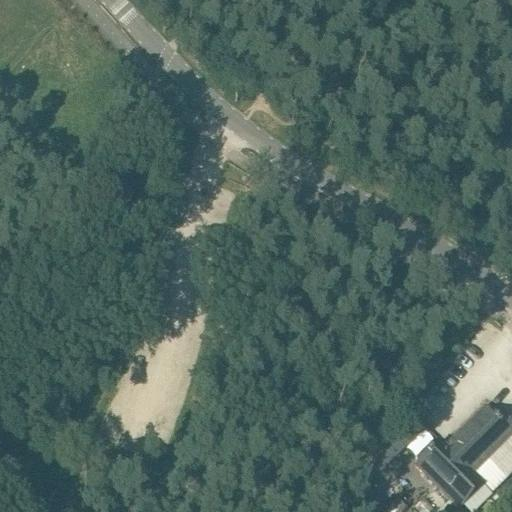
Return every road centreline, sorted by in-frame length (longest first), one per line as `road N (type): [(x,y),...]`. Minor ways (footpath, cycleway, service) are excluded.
road 1 (unknown): [(60,0),(154,110),(155,212),(123,328),(79,428),(256,511)]
road 2 (tertiary): [(511,298),(264,142),(115,0)]
road 3 (track): [(121,450),(170,354),(200,216),(207,136),(226,110)]
